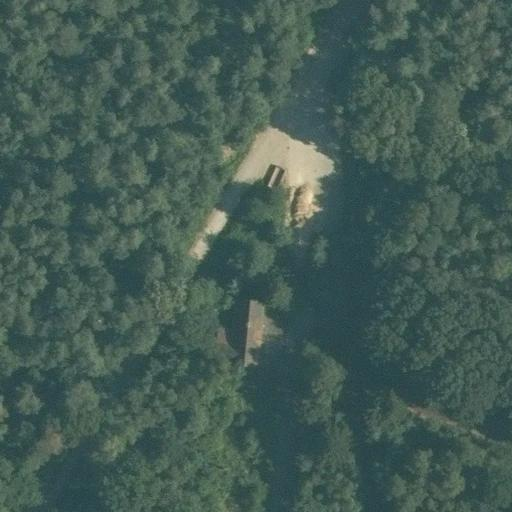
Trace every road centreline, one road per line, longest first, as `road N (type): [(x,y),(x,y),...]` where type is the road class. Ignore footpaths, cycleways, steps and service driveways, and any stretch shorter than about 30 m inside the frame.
road 1 (track): [(341,0),(39,511)]
road 2 (unclassified): [(322,186),(343,0)]
